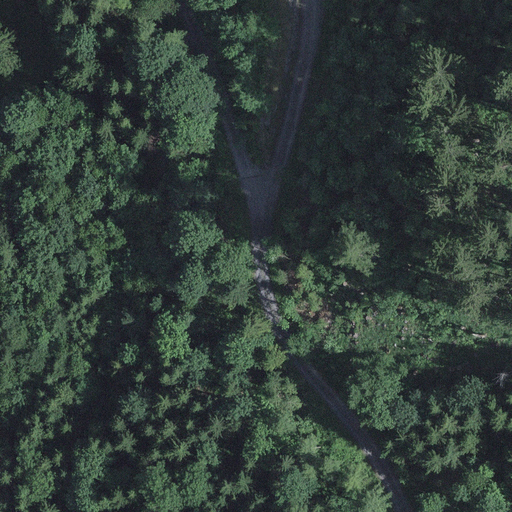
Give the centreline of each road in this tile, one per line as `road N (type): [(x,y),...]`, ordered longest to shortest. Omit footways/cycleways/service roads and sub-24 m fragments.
road 1 (track): [(251,170),(278,303),(394,475),(406,511)]
road 2 (track): [(218,49),(251,170)]
